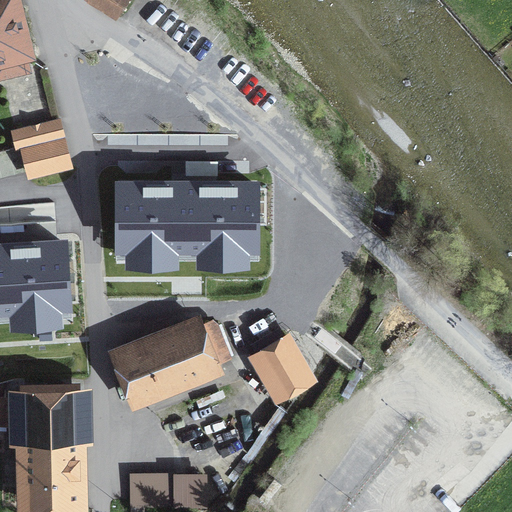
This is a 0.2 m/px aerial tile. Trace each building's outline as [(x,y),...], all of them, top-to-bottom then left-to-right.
[(10,0),(0,0),(0,67),(15,64),(14,59),(24,57),(10,0)] [(92,0),(117,16),(123,0),(92,0)] [(24,145),(24,146),(62,135),(58,120),(14,131),(18,147),(24,145)] [(62,135),(24,146),(31,174),(69,165),(62,135)] [(117,183),(117,262),(258,261),(258,183),(117,183)] [(0,253),(0,313),(17,312),(17,320),(57,318),(57,310),(67,310),(64,250),(0,253)] [(202,321),(121,354),(137,394),(180,376),(182,382),(188,379),(186,374),(228,357),(216,328),(212,326),(205,329),(202,321)] [(299,332),(260,355),(281,391),(310,375),(307,370),(317,364),(299,332)] [(92,375),(91,346),(21,349),(22,378),(92,375)] [(75,396),(25,396),(27,503),(78,502),(75,396)] [(172,472),(130,473),(130,505),(173,504),(172,472)]
